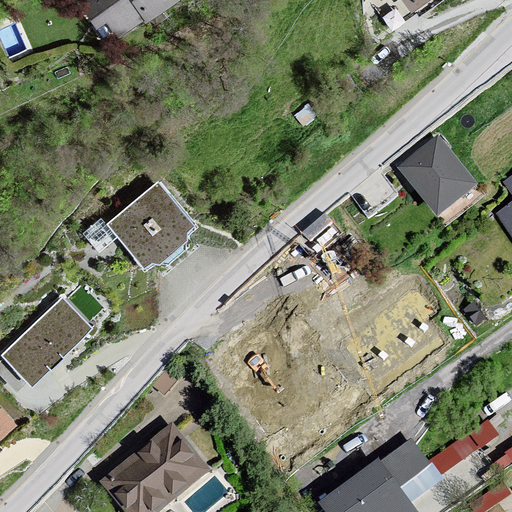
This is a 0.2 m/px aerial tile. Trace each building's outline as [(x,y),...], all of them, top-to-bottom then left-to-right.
[(80,0),(110,40),(141,18),(145,23),(175,0),(80,0)] [(403,0),(412,12),(428,0),(403,0)] [(438,133),(398,165),(437,216),(478,184),(438,133)] [(511,201),(496,214),(511,234),(511,174),(502,182),(511,194),(511,201)] [(160,184),(110,225),(146,269),(157,261),(161,265),(190,242),(186,236),(196,228),(160,184)] [(61,296),(0,354),(32,387),(93,328),(61,296)] [(0,405),(0,439),(17,425),(0,405)] [(486,418),(429,460),(441,476),(498,434),(486,418)] [(172,425),(104,481),(129,511),(152,511),(175,493),(207,467),(172,425)] [(412,437),(380,461),(411,502),(443,478),(441,476),(429,460),(412,437)] [(379,459),(320,502),(327,511),(415,511),(417,510),(411,502),(380,461),(379,459)] [(503,481),(469,503),(474,511),(482,511),(511,493),(503,481)]
